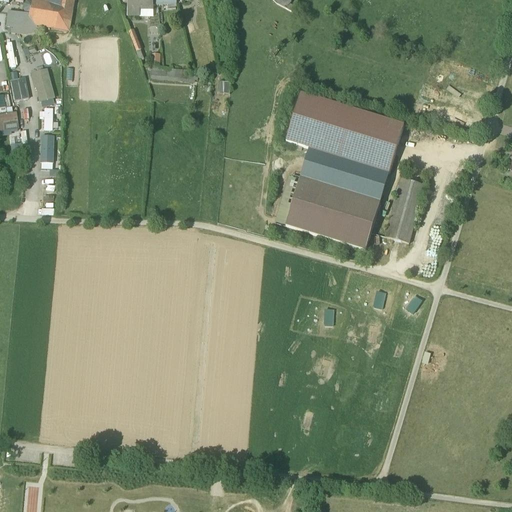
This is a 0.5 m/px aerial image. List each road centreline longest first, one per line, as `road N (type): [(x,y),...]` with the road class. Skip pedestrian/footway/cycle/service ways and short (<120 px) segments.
road 1 (track): [(0,218),(205,232),(439,291)]
road 2 (track): [(380,486),(0,443)]
road 3 (track): [(511,51),(439,291)]
road 4 (track): [(439,291),(380,486)]
road 5 (track): [(380,486),(511,503)]
